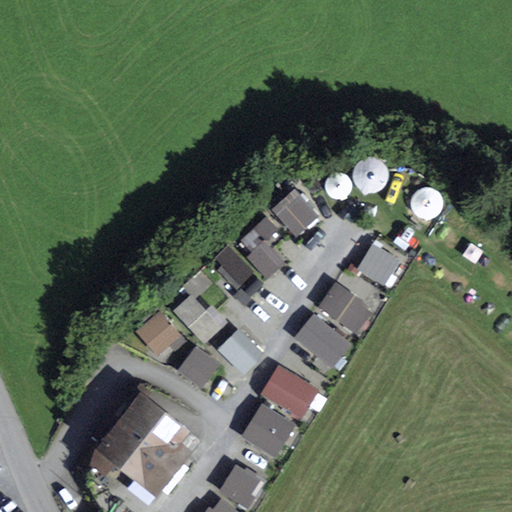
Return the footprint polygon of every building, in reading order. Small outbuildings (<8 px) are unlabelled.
[(288,193),(267,218),(294,241),(315,216),(288,193)] [(253,230),(231,255),(258,278),(280,253),(253,230)] [(380,247),(359,272),(386,295),(407,270),(380,247)] [(334,290),(313,314),(340,337),(361,312),(334,290)] [(263,292),(241,316),(268,339),(290,314),(263,292)] [(196,297),(175,322),(202,345),(223,320),(196,297)] [(152,313),(130,338),(157,361),(179,336),(152,313)] [(311,318),(290,343),(317,366),(338,341),(311,318)] [(237,329),(216,353),(243,376),(264,351),(237,329)] [(194,350),(173,375),(200,398),(221,373),(194,350)] [(291,376),(270,401),(297,424),(318,399),(291,376)] [(136,410),(106,448),(139,474),(129,486),(149,501),(158,489),(154,486),(181,452),(169,443),(178,431),(136,398),(130,405),(136,410)] [(260,408),(238,433),(265,456),(287,431),(260,408)] [(241,468),(220,493),(242,511),(249,511),(268,491),(241,468)]
